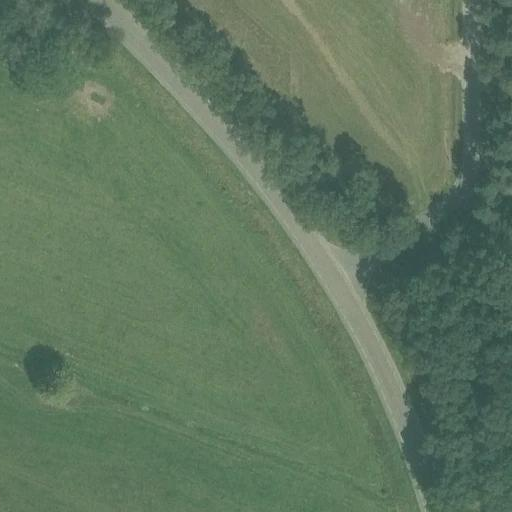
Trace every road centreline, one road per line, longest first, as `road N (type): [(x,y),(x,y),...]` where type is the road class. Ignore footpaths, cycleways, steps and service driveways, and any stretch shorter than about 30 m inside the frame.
road 1 (unclassified): [(333,279),(235,145),(97,0)]
road 2 (unclassified): [(333,279),(464,190),(472,159),(473,0)]
road 3 (unclassified): [(434,511),(399,409),(333,279)]
